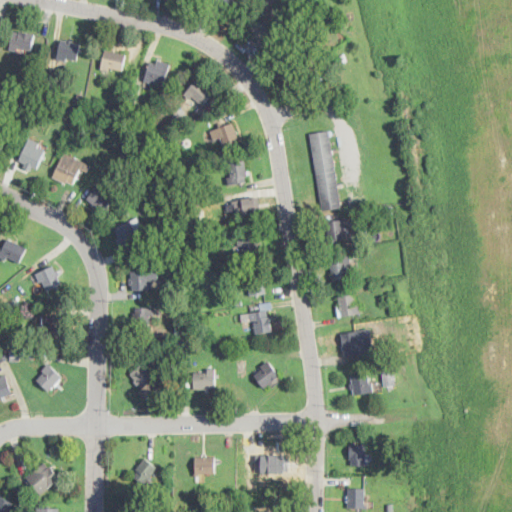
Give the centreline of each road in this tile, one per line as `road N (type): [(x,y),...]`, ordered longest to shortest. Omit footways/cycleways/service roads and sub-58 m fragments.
road 1 (residential): [(39,0),(205,39),(257,92),(269,115),(305,318),(314,511)]
road 2 (residential): [(0,193),(73,227),(95,261),(96,511)]
road 3 (residential): [(314,422),(41,423),(0,434)]
